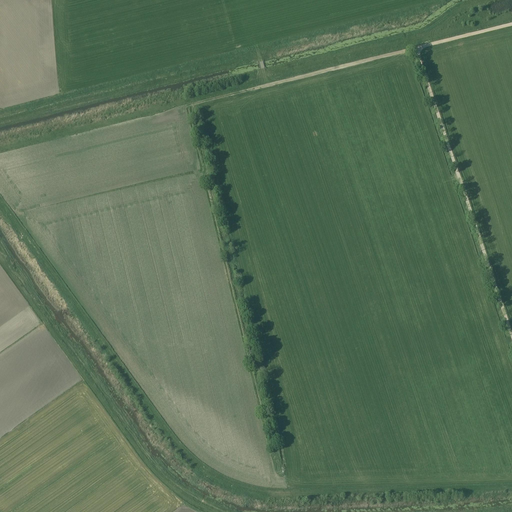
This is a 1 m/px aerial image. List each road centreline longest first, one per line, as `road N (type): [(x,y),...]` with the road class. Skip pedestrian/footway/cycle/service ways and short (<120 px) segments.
road 1 (track): [(416,50),(511,339)]
road 2 (track): [(192,105),(416,50)]
